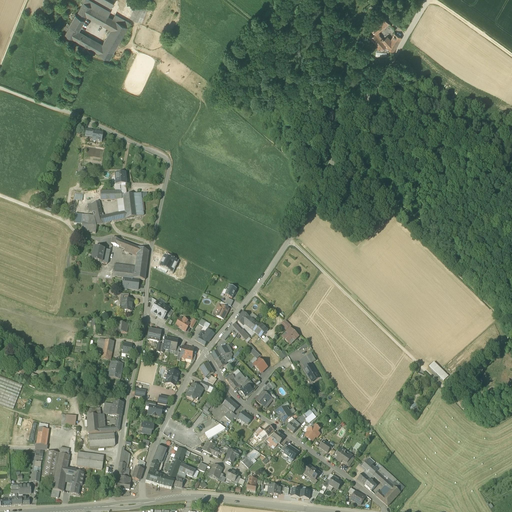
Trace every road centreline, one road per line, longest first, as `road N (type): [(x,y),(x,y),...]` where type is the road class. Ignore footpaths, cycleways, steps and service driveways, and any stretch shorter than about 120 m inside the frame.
road 1 (residential): [(206,352),(288,239),(426,0)]
road 2 (residential): [(145,317),(170,161),(0,87)]
road 3 (track): [(288,239),(472,417)]
road 4 (track): [(331,162),(422,220),(436,253),(511,326)]
road 5 (residential): [(109,506),(145,317)]
road 6 (residential): [(383,511),(244,406)]
road 7 (secondary): [(307,509),(211,497),(145,503)]
road 8 (unknown): [(240,40),(210,87),(284,153)]
